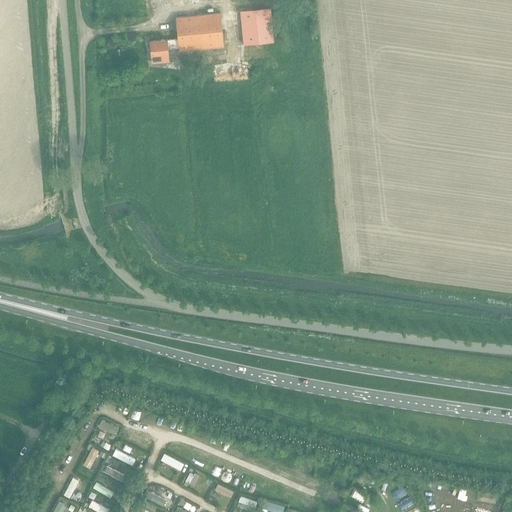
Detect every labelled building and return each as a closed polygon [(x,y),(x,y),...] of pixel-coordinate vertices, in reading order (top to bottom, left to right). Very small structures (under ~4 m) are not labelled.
[(270,8),(240,11),(243,45),(273,41),(270,8)] [(167,39),(149,41),(151,56),(152,63),(161,62),(160,56),(168,55),(168,49),(178,47),(179,51),(223,46),(220,13),(175,17),(178,38),(167,39)] [(99,426),(116,434),(119,427),(102,419),(99,426)] [(102,433),(100,438),(109,442),(111,437),(102,433)] [(128,455),(131,450),(115,441),(112,447),(128,455)] [(90,465),(98,449),(92,446),(84,462),(90,465)] [(131,457),(115,449),(112,454),(129,463),(131,457)] [(164,461),(171,464),(170,467),(173,469),(174,466),(178,469),(181,463),(178,462),(179,459),(178,458),(176,461),(167,456),(164,461)] [(125,475),(107,465),(104,470),(122,481),(125,475)] [(188,480),(195,469),(190,466),(183,476),(188,480)] [(74,478),(66,494),(71,496),(76,487),(78,488),(80,485),(78,484),(79,481),(74,478)] [(114,492),(96,482),(93,487),(111,497),(114,492)] [(217,490),(231,496),(234,491),(220,485),(217,490)] [(235,501),(249,507),(253,496),(246,493),(247,490),(240,488),(235,501)] [(143,495),(157,502),(160,497),(146,490),(143,495)] [(89,505),(102,511),(103,511),(106,508),(102,505),(103,504),(99,502),(98,504),(92,500),(89,505)] [(58,502),(52,511),(62,511),(66,506),(58,502)] [(264,507),(275,511),(277,507),(265,502),(264,507)]
